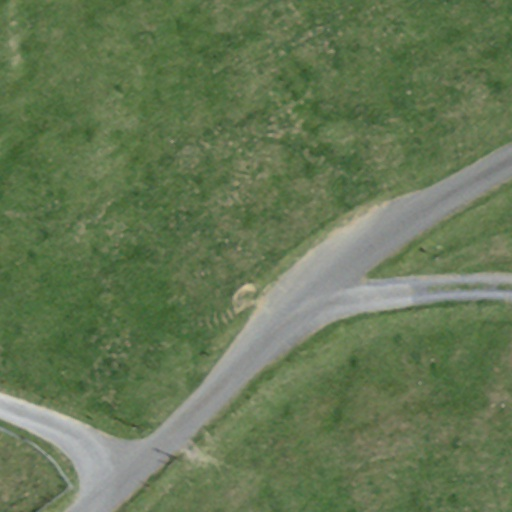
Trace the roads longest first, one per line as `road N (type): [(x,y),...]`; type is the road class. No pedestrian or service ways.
road 1 (unclassified): [(511,161),(351,254),(265,340),(183,349),(144,464),(83,511)]
road 2 (track): [(265,340),(335,309),(433,287),(511,287)]
road 3 (track): [(144,464),(0,408)]
